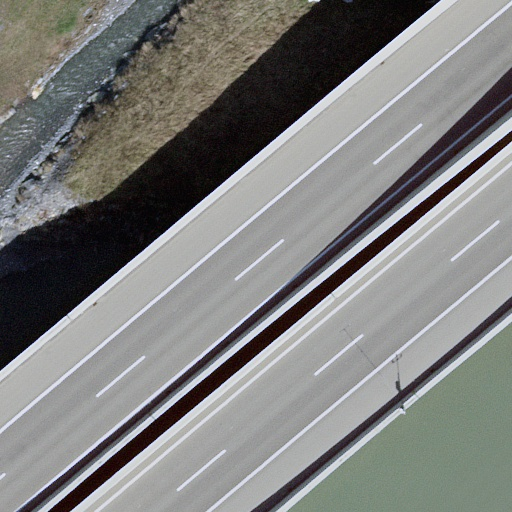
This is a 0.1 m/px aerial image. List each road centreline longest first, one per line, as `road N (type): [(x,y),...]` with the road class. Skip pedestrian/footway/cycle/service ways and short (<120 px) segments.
road 1 (motorway): [(511,48),(0,476)]
road 2 (motorway): [(153,511),(511,210)]
